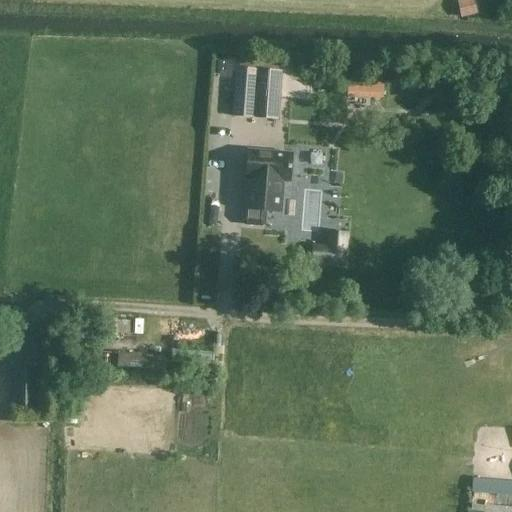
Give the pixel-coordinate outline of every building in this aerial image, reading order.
[(234,118),(252,119),(278,121),(281,73),(237,70),(234,118)] [(323,141),(322,154),(335,155),(335,142),(323,141)] [(242,210),(241,223),(244,226),(260,227),(263,225),(264,213),(278,214),(281,183),(288,183),(291,156),(247,153),(245,180),(248,180),(246,210),(242,210)] [(207,188),(205,230),(226,231),(228,189),(207,188)] [(27,339),(26,364),(48,364),(48,340),(27,339)] [(14,410),(43,410),(43,374),(15,374),(14,410)]
